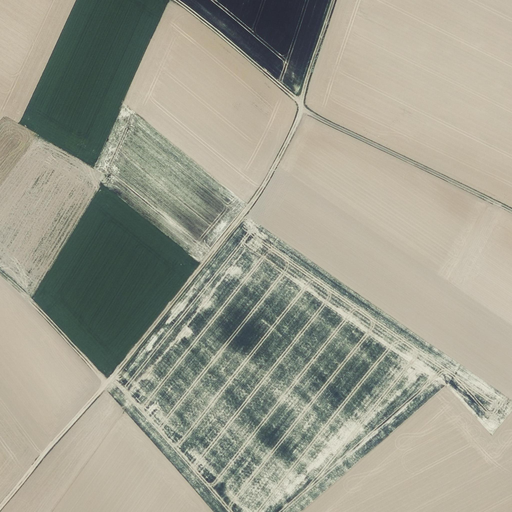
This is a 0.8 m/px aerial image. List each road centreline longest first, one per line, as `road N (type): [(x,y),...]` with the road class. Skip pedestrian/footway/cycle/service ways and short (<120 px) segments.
road 1 (track): [(0,506),(254,199),(300,103)]
road 2 (track): [(336,0),(300,103),(309,114),(511,213)]
road 3 (track): [(175,0),(300,103)]
